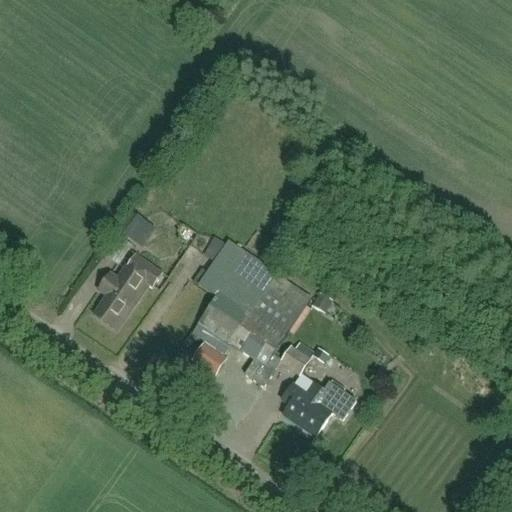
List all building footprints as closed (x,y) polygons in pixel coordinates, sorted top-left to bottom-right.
[(276,373),(267,367),(311,301),(228,246),(198,290),(215,301),(199,325),(255,363),(246,377),(264,390),(276,373)] [(108,298),(95,316),(118,332),(149,286),(154,289),(163,275),(136,256),(127,271),(130,273),(122,284),(111,276),(100,292),(108,298)] [(227,364),(204,348),(194,363),(217,379),(227,364)] [(324,363),(330,355),(320,348),(315,357),(324,363)] [(312,362),(292,349),(280,365),(301,379),(312,362)] [(357,404),(330,385),(324,393),(315,386),(308,397),(293,387),(282,402),(290,408),(284,417),(317,440),(333,416),(343,423),(357,404)] [(230,420),(242,431),(256,415),(244,404),(230,420)]
